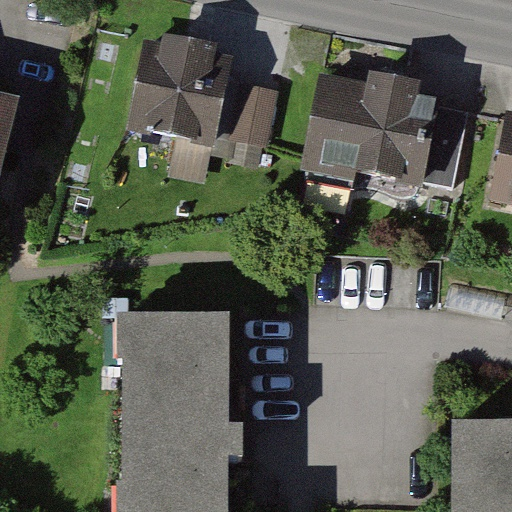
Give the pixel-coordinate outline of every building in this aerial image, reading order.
[(237,53),(148,35),(128,130),(216,149),(237,53)] [(443,112),(318,85),(298,175),(423,201),(426,189),(443,112)] [(263,90),(242,86),(228,155),(267,163),(281,94),(263,90)] [(0,193),(19,103),(0,99),(0,193)] [(502,125),(443,112),(426,189),(487,201),(502,125)] [(511,119),(504,118),(502,125),(487,201),(485,209),(511,214),(511,119)] [(225,323),(116,322),(113,511),(222,511),(223,447),(225,323)] [(511,511),(511,431),(452,432),(451,511),(511,511)]
